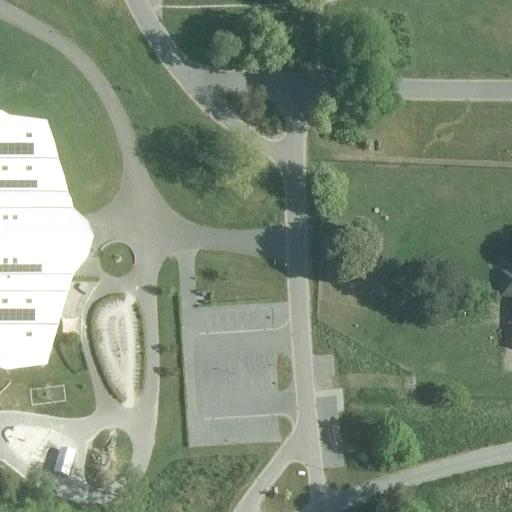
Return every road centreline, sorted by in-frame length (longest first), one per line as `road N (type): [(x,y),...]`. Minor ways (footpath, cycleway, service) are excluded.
road 1 (residential): [(308,418),(292,159)]
road 2 (unclassified): [(511,89),(297,85)]
road 3 (residential): [(511,451),(319,503)]
road 4 (unclassified): [(292,159),(217,112),(190,84)]
